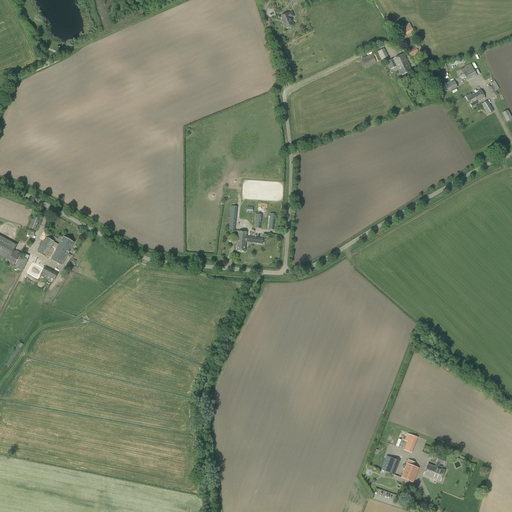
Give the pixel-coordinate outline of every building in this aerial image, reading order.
[(294,17),(292,12),(288,14),(288,13),(281,16),(284,22),(283,22),(286,29),(294,25),(290,18),(294,17)] [(411,33),(414,32),(409,23),(396,29),(402,41),(412,36),(411,33)] [(415,48),(408,52),(410,56),(422,51),(417,41),(413,43),(415,48)] [(390,60),(384,48),(373,54),(373,55),(362,60),(365,68),(377,62),(382,60),(384,64),(387,62),(389,67),(390,66),(391,69),(397,66),(399,71),(402,70),(399,64),(401,63),(398,57),(390,60)] [(402,70),(399,71),(401,75),(411,70),(404,54),(398,57),(401,63),(399,64),(402,70)] [(477,76),(470,64),(456,72),(460,79),(465,76),(468,82),(477,76)] [(449,91),(458,88),(455,81),(447,85),(449,91)] [(494,97),(498,95),(496,91),(499,89),(495,81),(487,86),(494,97)] [(473,93),(478,102),(485,98),(480,89),(476,91),(475,90),(474,91),(474,92),(473,93)] [(479,102),(478,102),(473,93),(472,94),(471,93),(466,96),(472,106),(479,102)] [(488,115),(494,111),(487,101),(481,105),(488,115)] [(507,122),(511,119),(511,118),(507,110),(502,113),(507,122)] [(235,230),(237,207),(231,206),(228,230),(235,230)] [(33,220),(30,228),(34,230),(39,218),(32,216),(31,220),(33,220)] [(247,241),(247,237),(248,232),(240,231),(238,250),(246,251),(247,241)] [(16,252),(14,251),(17,245),(0,235),(0,255),(7,259),(5,263),(13,268),(21,253),(17,251),(16,252)] [(63,265),(75,242),(64,236),(60,244),(46,237),(38,252),(47,257),(52,246),(57,249),(52,259),(63,265)] [(15,268),(22,271),(29,256),(22,253),(15,268)] [(36,268),(33,266),(28,274),(38,280),(40,276),(43,278),(44,277),(53,282),(58,273),(45,267),(43,271),(36,267),(36,268)] [(19,342),(5,363),(8,366),(23,345),(19,342)] [(411,453),(417,437),(407,433),(404,440),(407,441),(404,450),(411,453)] [(393,475),(399,460),(386,455),(381,470),(393,475)] [(438,456),(437,460),(437,461),(435,466),(428,464),(424,475),(440,481),(445,470),(439,468),(441,463),(444,464),(446,459),(438,456)] [(407,480),(408,480),(412,482),(418,468),(413,466),(415,462),(408,460),(401,478),(405,479),(405,480),(406,480),(407,481),(407,480)] [(392,500),(394,495),(376,489),(375,493),(392,500)]
